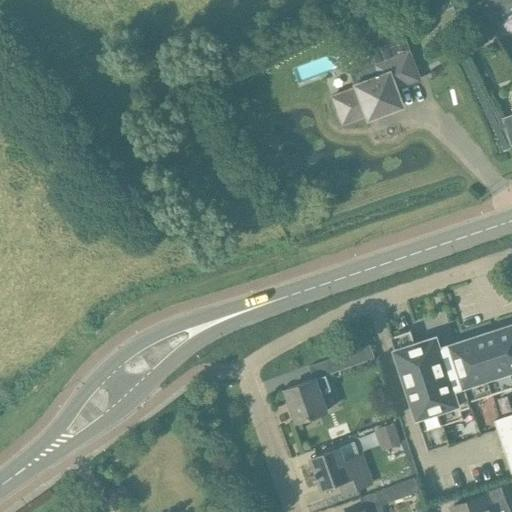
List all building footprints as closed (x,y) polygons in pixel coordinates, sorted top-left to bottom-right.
[(418,0),(426,18),(453,7),(449,0),(418,0)] [(511,0),(483,0),(477,2),(485,20),(489,17),(492,24),(511,11),(511,0)] [(476,3),(453,11),(460,30),(483,21),(476,3)] [(488,19),(463,32),(470,47),(496,34),(488,19)] [(395,88),(418,79),(398,25),(364,37),(378,75),(353,84),(355,88),(331,96),(341,124),(365,115),(366,119),(401,106),(395,88)] [(443,355),(437,336),(407,346),(402,333),(391,337),(428,449),(450,443),(444,424),(464,417),(461,409),(471,406),(469,401),(511,386),(511,324),(454,344),(456,351),(443,355)] [(375,358),(371,344),(344,354),(349,367),(375,358)] [(332,390),(327,375),(287,389),(298,421),(327,411),(321,394),(332,390)] [(511,412),(495,418),(511,472),(511,412)] [(396,421),(381,426),(389,448),(403,443),(396,421)] [(345,462),(341,448),(312,458),(322,488),(345,480),(349,491),(372,483),(363,455),(345,462)] [(423,502),(415,478),(389,487),(394,499),(415,492),(419,503),(423,502)] [(470,500),(452,507),(453,511),(492,511),(492,510),(508,504),(501,486),(484,492),(485,495),(470,500)]
